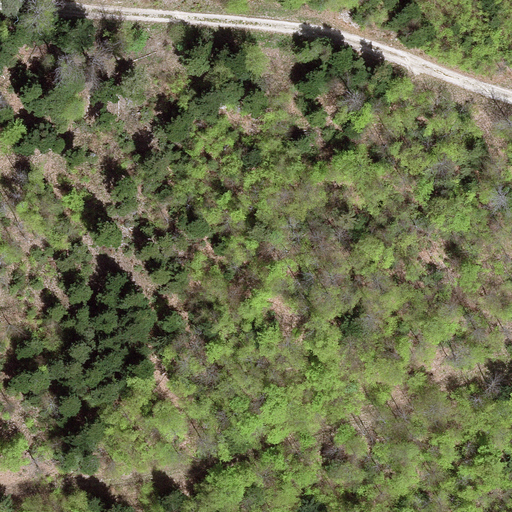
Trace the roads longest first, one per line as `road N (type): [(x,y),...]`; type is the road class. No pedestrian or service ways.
road 1 (track): [(0,488),(178,467),(511,367)]
road 2 (track): [(0,4),(301,28),(511,97)]
